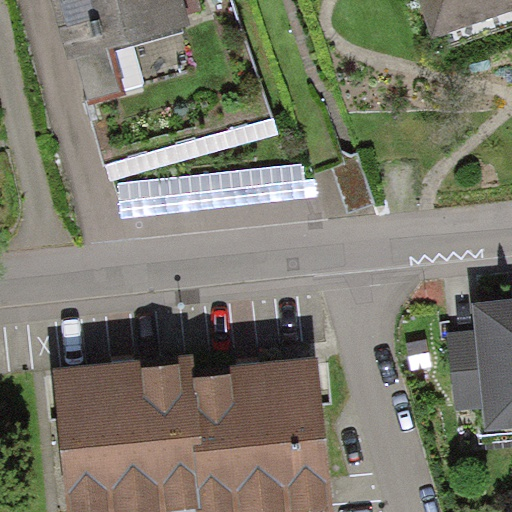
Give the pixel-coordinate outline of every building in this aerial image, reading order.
[(64,0),(65,0),(91,96),(196,69),(178,0),(64,0)] [(227,0),(178,0),(196,69),(91,96),(98,127),(270,109),(227,0)] [(511,0),(430,0),(440,27),(511,3),(511,0)] [(325,99),(295,109),(311,159),(341,150),(325,99)] [(270,109),(98,127),(116,186),(315,169),(311,159),(295,109),(270,109)] [(334,159),(345,199),(348,209),(376,201),(361,152),(334,159)] [(511,304),(482,307),(485,337),(491,403),(493,423),(511,421),(511,304)] [(491,403),(485,337),(452,340),(458,406),(491,403)] [(188,362),(63,373),(76,511),(81,511),(201,501),(189,374),(188,362)] [(315,362),(189,374),(201,501),(202,511),(258,511),(328,505),(315,362)]
